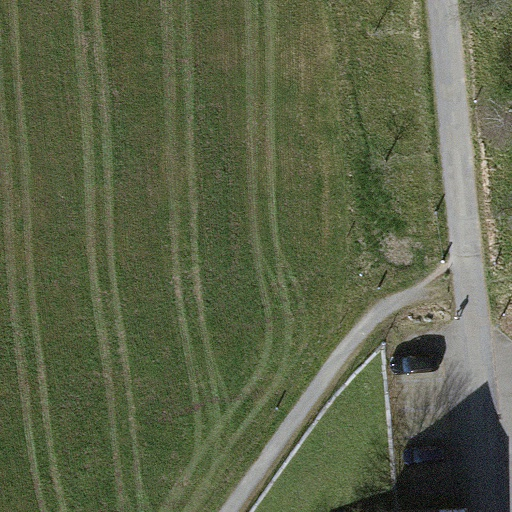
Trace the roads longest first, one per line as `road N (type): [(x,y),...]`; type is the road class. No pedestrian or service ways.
road 1 (unclassified): [(447,0),(484,511)]
road 2 (track): [(229,511),(365,324),(468,265)]
